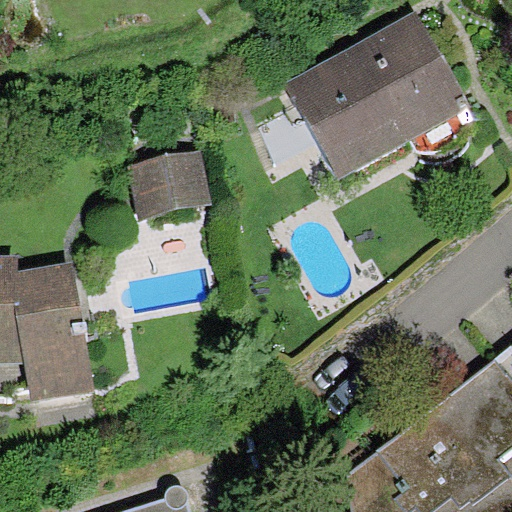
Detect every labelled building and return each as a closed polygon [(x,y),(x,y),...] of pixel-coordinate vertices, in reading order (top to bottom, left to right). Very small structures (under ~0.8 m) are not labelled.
[(418,13),(287,86),(341,177),(411,140),(420,153),(434,160),(452,155),(467,141),(469,126),(461,113),(471,107),(418,13)] [(198,151),(130,166),(141,217),(209,202),(198,151)] [(343,208),(363,251),(450,210),(430,167),(343,208)] [(0,364),(25,364),(32,401),(94,389),(69,264),(19,272),(20,255),(0,255),(0,364)] [(511,511),(511,349),(350,475),(356,511),(511,511)] [(167,498),(124,511),(192,511),(189,502),(189,495),(184,487),(176,486),(168,491),(167,498)]
